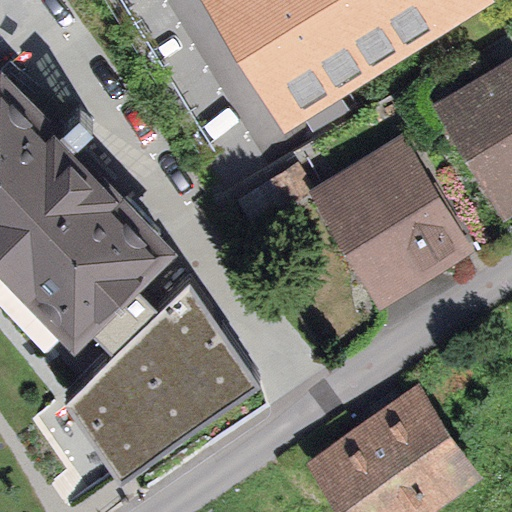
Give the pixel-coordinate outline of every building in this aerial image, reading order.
[(230,0),(291,99),(453,0),(230,0)] [(511,70),(492,83),(473,54),(418,87),(438,119),(456,108),(503,184),(511,178),(511,70)] [(0,81),(0,290),(68,357),(172,251),(0,81)] [(451,239),(398,153),(334,192),(386,278),(451,239)] [(417,403),(333,462),(368,511),(387,511),(458,462),(417,403)] [(229,511),(290,511),(292,511),(277,486),(229,511)]
